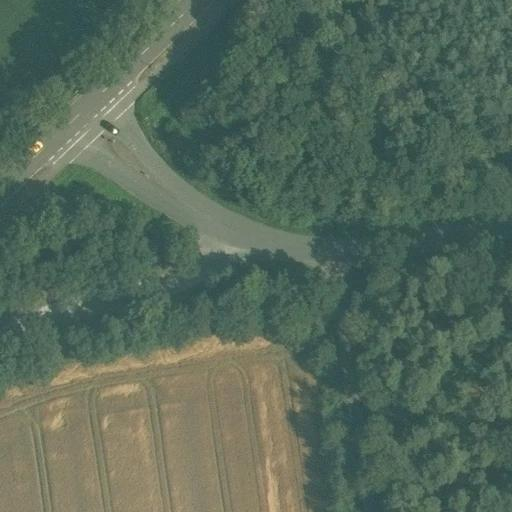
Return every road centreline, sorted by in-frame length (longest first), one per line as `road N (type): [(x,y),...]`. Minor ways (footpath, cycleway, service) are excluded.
road 1 (unclassified): [(335,253),(257,241),(200,213),(155,183),(81,112)]
road 2 (unclassified): [(335,253),(338,332),(365,511)]
road 3 (unclassified): [(511,228),(335,253)]
road 4 (secondary): [(81,112),(201,0)]
